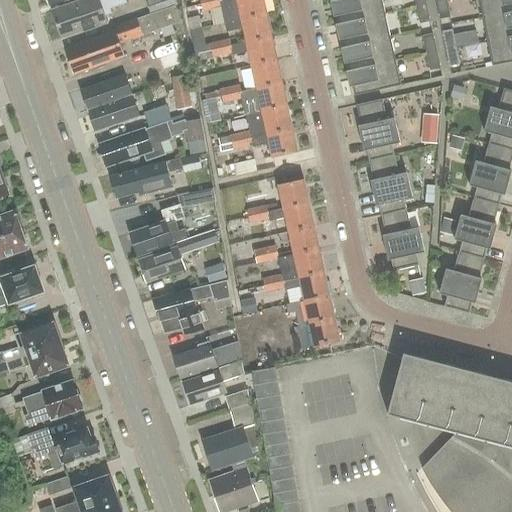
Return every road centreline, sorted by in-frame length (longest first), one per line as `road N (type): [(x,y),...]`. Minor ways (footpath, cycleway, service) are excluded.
road 1 (residential): [(171,511),(0,25)]
road 2 (residential): [(494,347),(388,320),(365,303),(293,0)]
